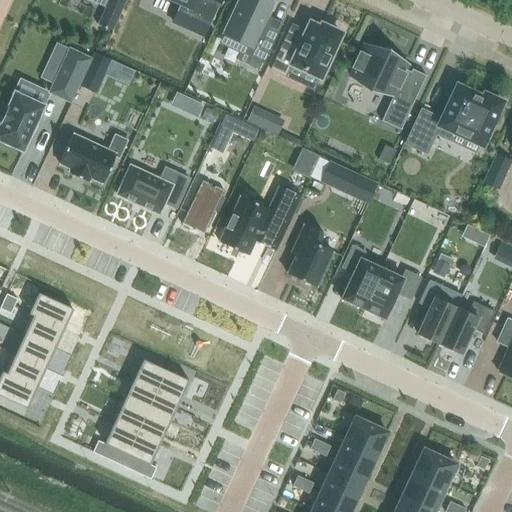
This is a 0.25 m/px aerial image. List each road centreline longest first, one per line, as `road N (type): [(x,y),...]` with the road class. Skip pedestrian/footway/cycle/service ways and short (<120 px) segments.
road 1 (residential): [(329,346),(0,196)]
road 2 (residential): [(511,431),(329,346)]
road 3 (residential): [(329,346),(253,511)]
